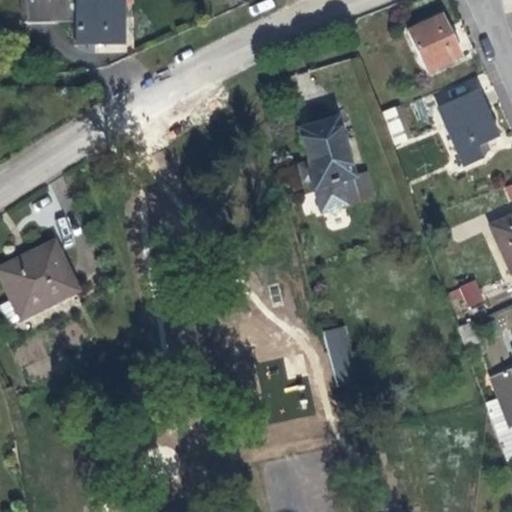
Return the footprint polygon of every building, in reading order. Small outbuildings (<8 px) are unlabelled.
[(73,21),(72,0),(22,0),(23,22),(73,21)] [(123,48),(122,0),(72,0),(73,50),(123,48)] [(438,35),(431,20),(399,35),(418,78),(450,63),(438,35)] [(479,119),(471,101),(431,119),(456,173),(473,164),(472,160),(479,157),(476,151),(490,144),(479,119)] [(398,132),(392,113),(374,119),(381,138),(398,132)] [(349,183),(333,125),(296,135),(305,167),(297,169),(301,182),(306,181),(310,193),(313,193),(319,214),(366,200),(359,180),(349,183)] [(511,202),(511,187),(499,193),(504,206),(511,202)] [(511,222),(488,232),(508,281),(511,279),(511,222)] [(76,288),(52,249),(33,260),(18,270),(14,264),(0,272),(0,284),(21,320),(76,288)] [(476,281),(448,291),(455,312),(483,301),(476,281)] [(348,349),(344,331),(327,335),(332,353),(348,349)] [(354,371),(348,349),(332,353),(337,376),(354,371)] [(283,360),(252,366),(266,444),(315,435),(317,445),(324,444),(312,382),(287,387),(283,360)] [(511,369),(490,378),(509,427),(511,426),(511,369)] [(356,379),(354,371),(337,376),(339,383),(356,379)]
